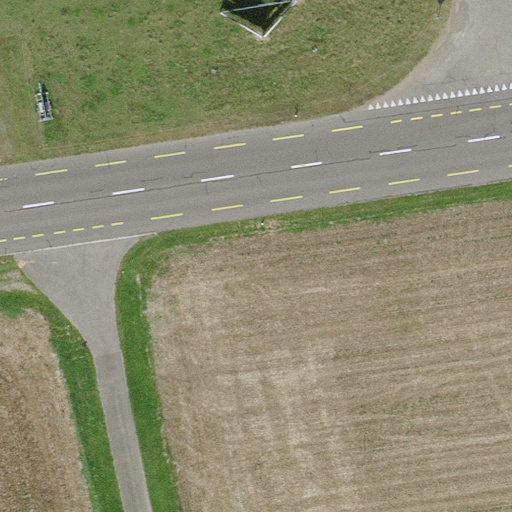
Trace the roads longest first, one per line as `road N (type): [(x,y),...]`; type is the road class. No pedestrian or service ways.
road 1 (primary): [(0,210),(511,135)]
road 2 (track): [(141,511),(75,198)]
